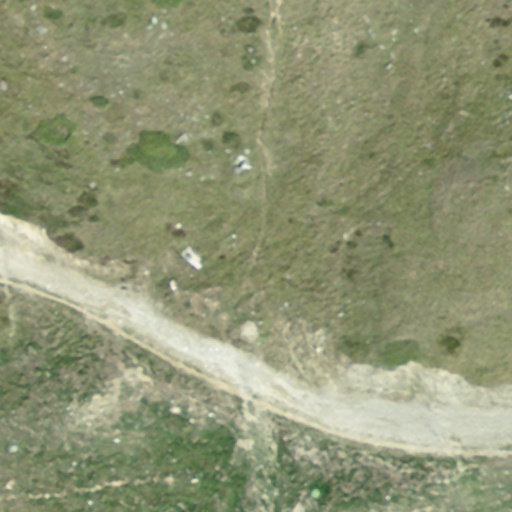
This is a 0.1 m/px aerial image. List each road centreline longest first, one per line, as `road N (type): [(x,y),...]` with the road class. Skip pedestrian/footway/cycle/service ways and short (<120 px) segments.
road 1 (track): [(511,430),(333,416),(196,362)]
road 2 (track): [(0,264),(196,362)]
